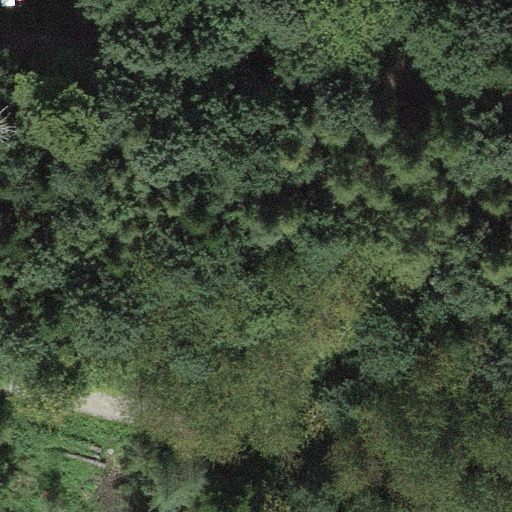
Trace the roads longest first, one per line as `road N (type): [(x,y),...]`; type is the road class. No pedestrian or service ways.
road 1 (track): [(0,47),(511,78)]
road 2 (track): [(491,511),(0,378)]
